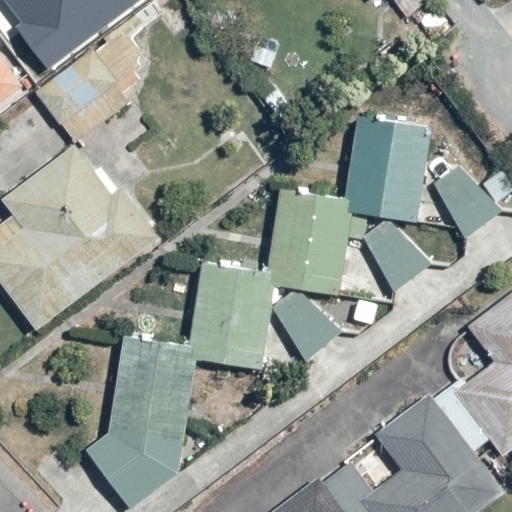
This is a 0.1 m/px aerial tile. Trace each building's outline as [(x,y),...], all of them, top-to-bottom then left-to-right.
[(66,0),(90,30),(128,0),(66,0)] [(395,0),(406,14),(424,0),(395,0)] [(148,60),(123,26),(37,89),(76,141),(132,100),(119,81),(148,60)] [(0,104),(25,84),(0,50),(0,104)] [(192,346),(126,338),(113,434),(91,450),(137,509),(180,476),(200,361),(265,370),(278,288),(342,296),(355,213),(420,223),(433,128),(358,117),(346,198),(284,192),(271,271),(202,261),(192,346)] [(28,226),(0,247),(0,281),(38,332),(164,239),(88,139),(7,198),(28,226)] [(465,165),(435,186),(472,238),(501,217),(465,165)] [(403,224),(383,221),(362,236),(400,291),(433,268),(403,224)] [(511,453),(511,293),(471,324),(503,362),(459,394),(506,458),(511,453)] [(320,296),(305,294),(279,310),(310,362),(346,340),(320,296)] [(484,511),(509,494),(429,395),(380,433),(407,470),(366,502),(373,511),(484,511)] [(347,511),(319,476),(272,511),(347,511)]
